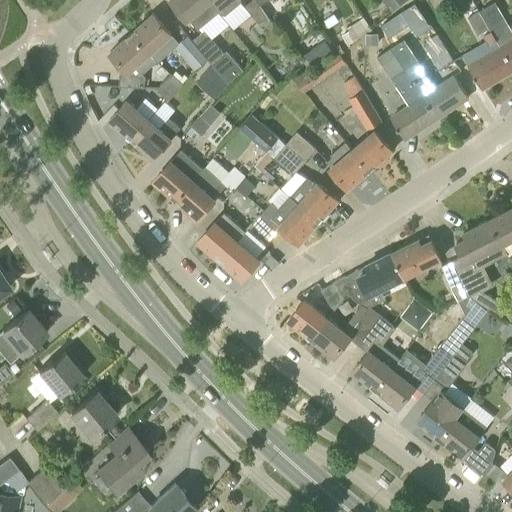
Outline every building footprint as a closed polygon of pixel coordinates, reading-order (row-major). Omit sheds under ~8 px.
[(171,0),(196,30),(218,11),(210,1),(209,0),(171,0)] [(209,0),(210,1),(218,11),(220,13),(222,12),(226,14),(240,2),(239,0),(209,0)] [(259,4),(256,0),(248,0),(243,4),(251,13),(260,25),(269,18),(259,4)] [(480,12),(490,28),(491,31),(492,31),(511,64),(511,33),(494,4),(480,12)] [(490,28),(480,12),(469,19),(479,35),(490,28)] [(153,13),(132,33),(150,53),(172,34),(153,13)] [(426,41),(423,43),(439,68),(453,59),(437,34),(436,34),(433,29),(423,35),(426,41)] [(192,39),(195,42),(204,54),(228,83),(244,70),(227,50),(223,53),(204,30),(192,39)] [(482,89),(511,70),(511,64),(492,31),(491,31),(484,35),(494,51),(469,66),(482,89)] [(156,60),(150,53),(132,33),(110,52),(125,70),(120,74),(120,86),(144,87),(145,76),(142,73),(156,60)] [(410,105),(392,117),(406,139),(437,118),(413,81),(405,69),(391,48),(378,57),(391,78),(410,105)] [(346,63),(340,53),(298,82),(304,91),(346,63)] [(413,81),(437,118),(469,97),(454,76),(436,88),(418,60),(405,69),(413,81)] [(169,99),(175,92),(183,83),(173,74),(158,89),(169,99)] [(345,82),(353,96),(350,98),(369,129),(382,120),(364,90),(362,90),(354,77),(345,82)] [(109,120),(131,140),(149,119),(127,100),(109,120)] [(268,151),(279,138),(252,114),(241,127),(268,151)] [(158,127),(149,119),(131,140),(154,159),(172,139),(170,137),(179,127),(167,117),(158,127)] [(200,117),(192,126),(202,135),(210,126),(200,117)] [(353,149),(371,170),(393,151),(375,130),(353,149)] [(297,131),(286,144),(305,161),(317,148),(297,131)] [(371,170),(353,149),(346,142),(326,159),(332,166),(331,168),(348,189),(371,170)] [(294,173),(305,161),(286,144),(275,156),(294,173)] [(154,181),(176,200),(203,169),(181,149),(154,181)] [(226,178),(230,180),(236,186),(244,177),(249,172),(240,165),(236,170),(234,169),(226,178)] [(203,169),(176,200),(198,220),(216,199),(214,198),(226,185),(205,166),(203,169)] [(290,196),(299,204),(319,222),(339,199),(318,182),(317,182),(313,178),(311,180),(307,176),(290,196)] [(254,186),(244,177),(236,186),(246,195),(254,186)] [(290,196),(271,217),(280,225),(279,226),(300,244),(319,222),(299,204),(290,196)] [(511,208),(490,219),(502,244),(511,238),(511,208)] [(198,241),(220,261),(238,240),(246,231),(224,212),(198,241)] [(279,232),(260,215),(252,224),(271,241),(279,232)] [(502,244),(490,219),(464,232),(467,238),(457,243),(463,256),(453,261),(463,285),(469,295),(481,289),(475,278),(474,278),(470,270),(506,252),(502,244)] [(393,252),(405,277),(441,259),(432,240),(422,245),(419,239),(393,252)] [(260,259),(238,240),(220,261),(242,280),(260,259)] [(405,277),(393,252),(366,265),(369,271),(360,275),(357,270),(335,282),(341,293),(346,296),(349,293),(356,301),(362,304),(369,309),(370,307),(371,306),(366,296),(405,277)] [(463,285),(453,261),(442,265),(457,301),(469,295),(463,285)] [(0,271),(0,293),(10,287),(0,271)] [(341,293),(335,282),(321,289),(333,311),(346,296),(341,293)] [(506,306),(483,291),(481,289),(469,295),(490,309),(500,315),(506,306)] [(426,373),(434,380),(454,354),(463,343),(467,337),(490,309),(469,295),(457,301),(463,317),(422,369),(426,373)] [(403,314),(420,327),(433,309),(416,296),(403,314)] [(305,299),(288,321),(312,339),(328,318),(305,299)] [(343,329),(328,318),(312,339),(335,357),(352,336),(360,343),(381,315),(370,307),(369,309),(362,304),(343,329)] [(2,330),(21,353),(47,331),(28,308),(2,330)] [(396,327),(389,321),(381,315),(360,343),(369,350),(353,371),(376,389),(392,368),(400,358),(383,344),(396,327)] [(463,343),(454,354),(434,380),(445,388),(449,383),(465,363),(472,354),(472,350),(463,343)] [(64,351),(52,361),(51,360),(38,370),(59,395),(83,374),(64,351)] [(4,363),(0,366),(0,384),(13,374),(4,363)] [(399,407),(415,386),(392,368),(376,389),(399,407)] [(91,436),(117,414),(96,390),(70,412),(91,436)] [(464,408),(441,391),(434,400),(417,421),(440,439),(464,408)] [(58,412),(46,399),(25,418),(37,431),(58,412)] [(464,456),(487,473),(494,463),(492,461),(495,449),(485,442),(481,448),(474,443),(480,436),(479,436),(487,426),(464,408),(440,439),(463,457),(464,456)] [(116,491),(142,469),(136,462),(148,451),(126,426),(108,444),(116,454),(98,469),(116,491)] [(0,461),(0,480),(21,466),(12,454),(0,461)] [(506,472),(494,463),(487,473),(498,482),(506,472)] [(47,504),(64,487),(47,465),(28,480),(47,504)] [(137,490),(113,511),(188,511),(195,506),(175,483),(150,505),(137,490)] [(16,511),(20,496),(0,492),(0,511),(16,511)]
